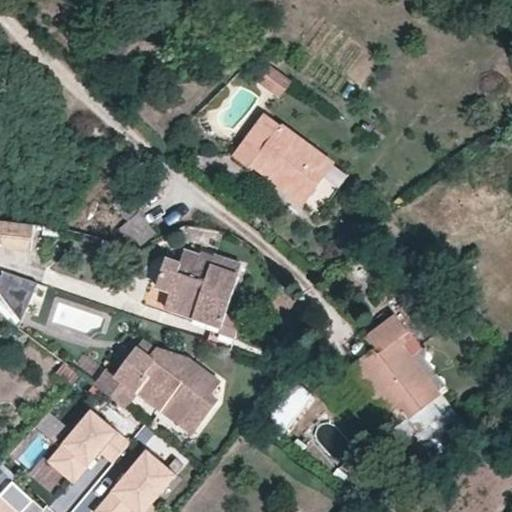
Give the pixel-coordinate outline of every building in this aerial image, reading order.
[(268,59),(255,77),(279,95),(292,77),(268,59)] [(307,197),(333,163),(265,113),(233,158),(249,169),(251,167),(256,161),(307,197)] [(256,161),(251,167),(302,203),(307,197),(256,161)] [(136,250),(157,233),(139,212),(119,229),(136,250)] [(34,225),(0,220),(0,248),(31,252),(34,225)] [(214,256),(213,260),(185,251),(181,264),(168,259),(158,287),(171,292),(166,309),(213,325),(212,329),(236,336),(242,319),(227,314),(244,265),(214,256)] [(27,280),(4,272),(0,279),(0,315),(14,325),(27,280)] [(375,351),(359,363),(395,411),(399,408),(408,418),(440,394),(411,357),(399,341),(409,332),(397,315),(366,338),(375,351)] [(232,349),(236,336),(212,329),(208,341),(232,349)] [(409,332),(399,341),(411,357),(422,349),(409,332)] [(144,339),(138,346),(151,355),(156,348),(144,339)] [(161,413),(173,397),(204,421),(219,402),(212,396),(222,383),(191,359),(156,348),(151,355),(138,346),(117,375),(108,368),(93,386),(125,409),(136,394),(161,413)] [(359,363),(349,371),(385,419),(395,411),(359,363)] [(293,380),(260,423),(282,440),(315,397),(293,380)] [(393,430),(406,447),(453,411),(440,394),(408,418),(393,430)] [(173,397),(161,413),(192,437),(204,421),(173,397)] [(112,464),(130,443),(91,410),(47,462),(73,484),(99,453),(112,464)] [(144,511),(176,475),(146,450),(94,511),(129,511),(132,509),(135,511),(144,511)] [(22,511),(33,500),(13,481),(0,495),(0,511),(22,511)]
